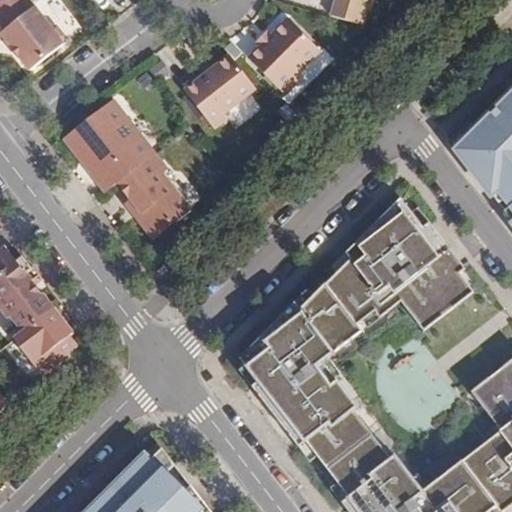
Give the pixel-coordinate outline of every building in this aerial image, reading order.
[(9,43),(38,81),(71,56),(69,53),(72,45),(65,36),(55,36),(29,0),(21,0),(0,16),(0,23),(12,40),(9,43)] [(336,0),(331,16),(364,26),(367,17),(372,0),(336,0)] [(372,19),(367,17),(364,26),(370,28),(372,19)] [(262,46),(250,60),(287,96),(301,81),(298,77),(323,50),(291,18),(272,36),(262,46)] [(262,46),(272,36),(267,31),(257,41),(262,46)] [(187,95),(210,125),(224,114),(221,109),(253,85),(230,55),(196,81),(199,85),(187,95)] [(199,85),(196,81),(184,91),(187,95),(199,85)] [(511,87),(467,133),(470,136),(458,149),(475,171),(483,165),(511,202),(511,87)] [(88,168),(107,192),(116,185),(153,157),(127,123),(131,120),(115,100),(65,138),(88,168)] [(170,172),(156,154),(153,157),(116,185),(131,202),(140,215),(138,227),(145,235),(154,238),(170,225),(177,223),(191,212),(164,176),(170,172)] [(511,360),(472,392),(502,430),(423,492),(395,456),(391,459),(353,411),(357,408),(322,362),(361,331),(356,325),(374,310),(379,317),(401,301),(424,330),(473,292),(459,274),(465,269),(429,222),(423,226),(401,198),(346,254),(351,260),(300,311),(295,305),(241,359),(259,382),(253,387),(299,447),(306,442),(350,499),(343,504),(349,511),(490,511),(497,506),(501,511),(503,511),(511,505),(511,360)] [(140,215),(131,202),(124,208),(138,227),(140,215)] [(18,262),(7,248),(0,253),(0,306),(33,281),(26,272),(18,262)] [(23,258),(18,262),(26,272),(31,268),(23,258)] [(55,309),(33,281),(0,306),(0,311),(6,320),(14,314),(27,331),(55,309)] [(14,341),(44,379),(78,345),(70,334),(73,332),(55,309),(27,331),(14,341)] [(87,511),(211,511),(191,487),(185,493),(167,474),(175,466),(157,443),(87,511)] [(191,487),(175,466),(167,474),(185,493),(191,487)]
